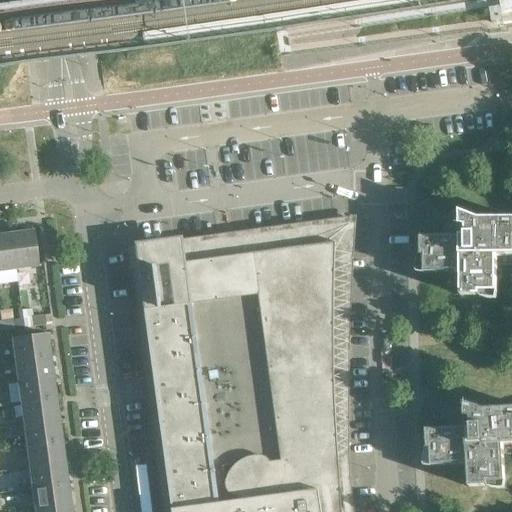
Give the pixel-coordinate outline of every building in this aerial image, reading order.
[(511,223),(484,222),(465,213),(465,226),(459,238),(424,236),(423,255),(426,255),(425,272),(462,274),(461,297),(473,298),(480,298),(480,295),(497,296),(499,259),(511,259),(511,223)] [(32,231),(10,234),(15,270),(37,267),(32,231)] [(0,272),(15,270),(10,234),(0,235),(0,272)] [(186,240),(169,242),(172,267),(298,250),(298,248),(321,245),(336,243),(333,234),(187,248),(186,240)] [(344,235),(333,234),(336,243),(335,272),(334,301),(334,330),(334,349),(335,369),(335,378),(336,407),(337,426),(339,456),(334,456),(341,511),(345,511),(344,494),(341,453),(342,291),(344,235)] [(172,267),(169,242),(137,246),(173,511),(341,511),(334,456),(339,456),(337,426),(336,407),(335,378),(335,369),(334,349),(334,330),(334,301),(335,272),(336,243),(321,245),(298,248),(298,250),(172,267)] [(31,318),(32,327),(45,325),(44,316),(31,318)] [(12,320),(0,322),(1,331),(13,330),(12,320)] [(10,339),(13,361),(49,356),(46,334),(10,339)] [(52,378),(49,356),(13,361),(16,382),(52,378)] [(55,399),(52,378),(16,382),(19,404),(55,399)] [(58,420),(55,399),(19,404),(22,425),(58,420)] [(511,409),(489,410),(470,403),(470,416),(466,428),(430,429),(431,448),(434,448),(435,465),(471,464),(472,487),(491,487),(491,483),(508,483),(508,471),(507,446),(511,446),(511,409)] [(61,442),(58,420),(22,425),(25,447),(61,442)] [(64,463),(61,442),(25,447),(28,468),(64,463)] [(67,485),(64,463),(28,468),(31,490),(67,485)] [(70,506),(67,485),(31,490),(34,511),(70,506)]
